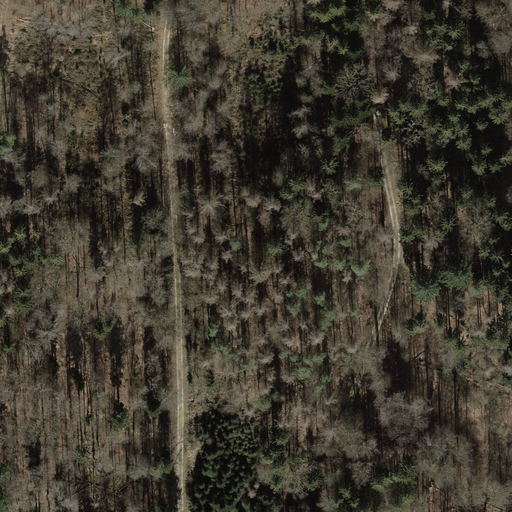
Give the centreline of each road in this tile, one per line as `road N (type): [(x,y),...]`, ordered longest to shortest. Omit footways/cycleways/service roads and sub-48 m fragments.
road 1 (track): [(357,0),(398,244),(344,430),(387,511)]
road 2 (track): [(181,511),(164,55),(172,0)]
road 3 (track): [(0,339),(185,469)]
